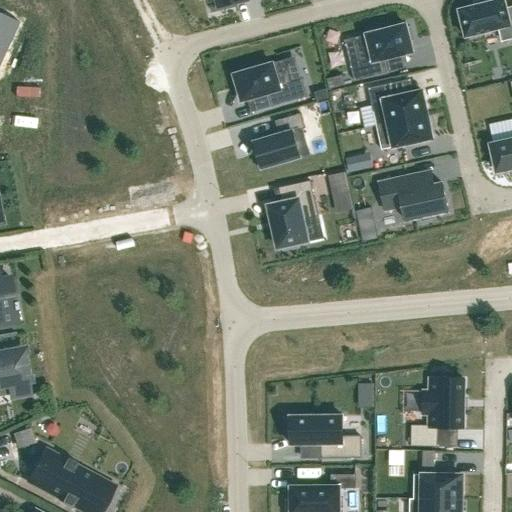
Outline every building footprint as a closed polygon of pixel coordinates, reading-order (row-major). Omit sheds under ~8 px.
[(215,0),(218,8),(249,0),(248,0),(215,0)] [(504,0),(500,0),(459,10),(466,38),(500,29),(503,41),(511,38),(511,13),(508,14),(504,0)] [(0,60),(15,28),(16,28),(19,23),(16,21),(15,24),(0,16),(0,60)] [(361,60),(350,63),(354,81),(390,72),(387,59),(413,52),(410,41),(414,41),(410,26),(407,27),(406,25),(386,30),(385,27),(371,30),(372,34),(355,38),(361,60)] [(254,69),(231,76),(235,90),(238,89),(242,102),(268,94),(272,107),(307,97),(302,79),(291,82),(285,60),(268,65),(267,61),(253,65),(254,69)] [(329,90),(345,86),(342,76),(327,79),(329,90)] [(327,89),(314,93),(317,102),(329,98),(327,89)] [(422,91),(371,102),(376,126),(428,115),(422,91)] [(328,101),(318,104),(321,116),(331,113),(328,101)] [(258,154),(254,155),(258,169),(262,168),(262,169),(310,155),(303,129),(306,128),(301,113),(275,121),(279,135),(254,142),(258,154)] [(428,115),(376,126),(382,150),(433,139),(428,115)] [(511,119),(489,125),(494,144),(491,145),(497,172),(511,168),(511,119)] [(361,158),(346,161),(349,173),(364,170),(361,158)] [(410,176),(379,183),(385,211),(403,207),(406,221),(420,218),(421,222),(435,219),(434,215),(449,212),(443,184),(434,185),(431,172),(410,176)] [(334,196),(350,193),(345,173),(329,177),(334,196)] [(283,203),(269,206),(272,219),(271,219),(274,231),(275,230),(278,248),(282,247),(283,251),(299,248),(298,244),(308,242),(303,219),(319,216),(311,181),(280,188),(283,203)] [(371,209),(355,213),(357,221),(373,217),(371,209)] [(376,230),(361,234),(362,242),(378,238),(376,230)] [(0,326),(18,324),(15,310),(17,310),(16,302),(14,302),(10,277),(0,279),(0,326)] [(0,384),(7,383),(10,397),(17,396),(30,394),(23,351),(0,355),(0,384)] [(411,425),(411,446),(438,447),(438,427),(463,428),(464,410),(466,410),(466,408),(465,408),(465,400),(466,400),(466,398),(464,398),(464,380),(430,379),(430,392),(424,392),(423,414),(429,414),(429,426),(411,425)] [(364,386),(363,400),(373,400),(373,386),(364,386)] [(287,422),(287,440),(291,440),(291,445),(319,444),(320,458),(361,458),(361,437),(343,437),(343,416),(336,416),(336,412),(321,413),(321,416),(291,417),(291,422),(287,422)] [(29,431),(15,436),(19,445),(32,441),(29,431)] [(45,449),(27,482),(62,500),(60,503),(61,504),(63,501),(71,505),(70,508),(71,509),(72,506),(83,511),(95,511),(111,484),(75,465),(77,463),(76,462),(74,465),(66,461),(67,458),(66,457),(65,460),(45,449)] [(414,475),(414,499),(462,500),(463,475),(435,475),(435,451),(423,451),(423,475),(414,475)] [(288,501),(287,511),(339,511),(340,489),(356,489),(356,475),(331,475),(331,487),(291,487),(292,501),(288,501)] [(410,499),(409,511),(462,511),(462,500),(414,499),(410,499)]
